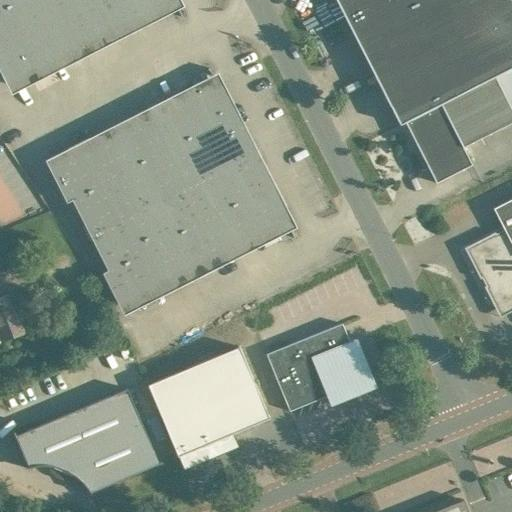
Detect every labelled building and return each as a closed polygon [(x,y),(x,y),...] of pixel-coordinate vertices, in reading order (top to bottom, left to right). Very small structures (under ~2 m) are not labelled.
[(0,0),(0,58),(14,85),(176,3),(174,0),(0,0)] [(399,125),(405,122),(509,69),(511,67),(511,1),(511,0),(340,0),(394,104),(390,106),(399,125)] [(471,164),(463,147),(511,121),(511,74),(509,69),(405,122),(411,134),(424,168),(421,169),(421,171),(428,167),(436,182),(471,164)] [(126,307),(287,225),(288,224),(259,167),(258,167),(255,160),(261,157),(253,142),(247,145),(244,138),(215,81),(53,163),(126,307)] [(491,300),(494,307),(510,312),(511,310),(511,198),(493,208),(504,229),(496,233),(496,231),(464,247),(473,265),(471,272),(477,274),(480,278),(482,277),(486,285),(484,286),(486,291),(484,297),(491,300)] [(0,341),(22,332),(7,295),(0,297),(0,341)] [(266,354),(289,411),(370,378),(354,340),(349,342),(342,323),(266,354)] [(233,432),(268,417),(269,418),(239,346),(147,384),(175,451),(177,456),(178,456),(184,469),(239,446),(233,432)] [(64,469),(90,494),(91,493),(91,492),(159,463),(127,388),(16,435),(16,434),(14,435),(28,467),(64,469)] [(159,422),(150,426),(159,448),(168,445),(159,422)] [(468,511),(464,499),(431,511),(468,511)]
